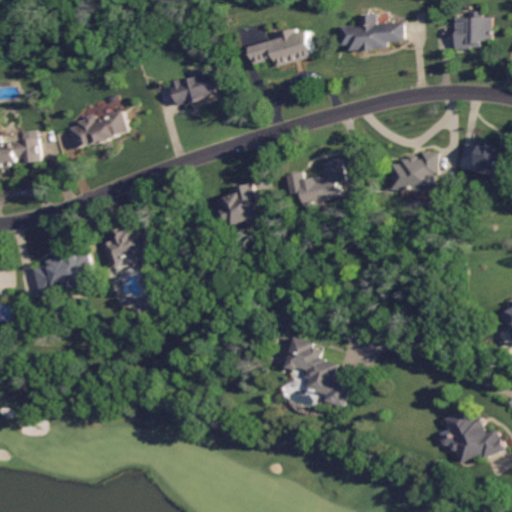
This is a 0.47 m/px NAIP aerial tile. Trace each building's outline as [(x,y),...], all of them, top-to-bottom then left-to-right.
[(457,11),(493,11),(493,48),(457,48),(457,11)] [(341,18),(403,13),(405,40),(343,45),(341,18)] [(317,57),(311,30),(299,33),(298,29),(281,32),(283,39),(253,45),(257,64),(280,59),(281,65),(317,57)] [(219,94),(212,71),(173,83),(181,106),(219,94)] [(73,128),(78,148),(132,134),(125,110),(80,122),(81,125),(73,128)] [(0,135),(0,169),(23,166),(23,164),(42,161),(39,130),(23,132),(25,141),(3,144),(2,135),(0,135)] [(511,177),(511,171),(511,149),(486,143),(481,163),(493,166),(492,172),(511,177)] [(396,164),(395,190),(440,190),(440,152),(424,152),(424,157),(405,157),(404,164),(396,164)] [(290,174),(294,194),(305,192),(308,205),(344,198),(341,182),(348,181),(344,158),(325,162),(328,175),(308,179),(306,171),(290,174)] [(231,227),(265,215),(254,183),(239,188),(241,194),(222,200),(231,227)] [(134,227),(104,240),(115,267),(136,258),(134,253),(150,246),(144,231),(136,231),(134,227)] [(87,246),(32,263),(42,295),(96,278),(87,246)] [(296,336),(328,345),(324,359),(341,364),(335,382),(353,388),(347,408),(328,402),(330,395),(310,389),(315,375),(287,367),(296,336)] [(482,405),(439,422),(456,466),(509,445),(503,429),(493,433),(482,405)]
